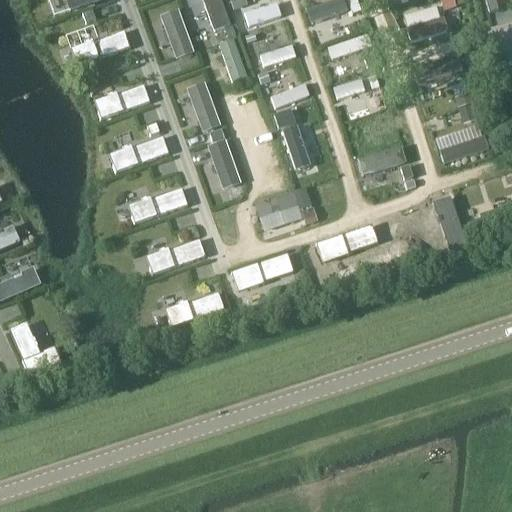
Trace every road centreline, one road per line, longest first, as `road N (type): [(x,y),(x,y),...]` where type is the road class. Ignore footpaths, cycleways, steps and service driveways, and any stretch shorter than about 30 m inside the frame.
road 1 (unclassified): [(0,497),(511,328)]
road 2 (track): [(120,511),(511,389)]
